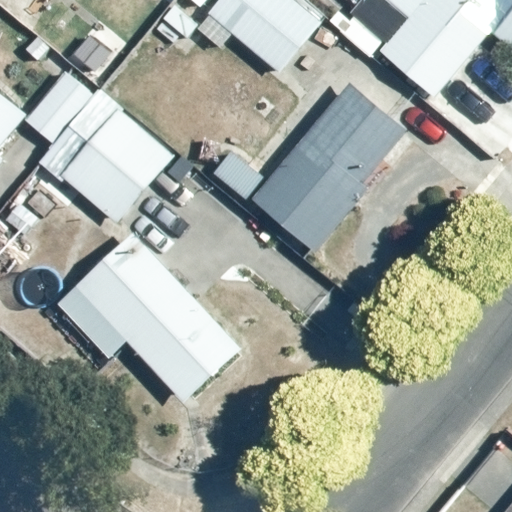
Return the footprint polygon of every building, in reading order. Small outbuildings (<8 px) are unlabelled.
[(146,0),(110,0),(132,17),(146,0)] [(326,18),(304,0),(216,0),(206,13),(281,74),(326,18)] [(511,0),(386,0),(410,20),(381,54),(435,100),(493,32),(511,48),(511,0)] [(90,111),(101,98),(68,71),(24,124),(57,151),(90,111)] [(407,134),(350,86),(252,203),(316,256),(381,179),(374,173),(407,134)] [(0,147),(27,116),(0,93),(0,147)] [(105,123),(90,111),(57,151),(54,154),(70,168),(62,178),(119,225),(174,158),(116,110),(105,123)] [(242,353),(137,237),(60,308),(108,360),(127,343),(184,405),(242,353)] [(511,511),(511,498),(500,511),(511,511)]
